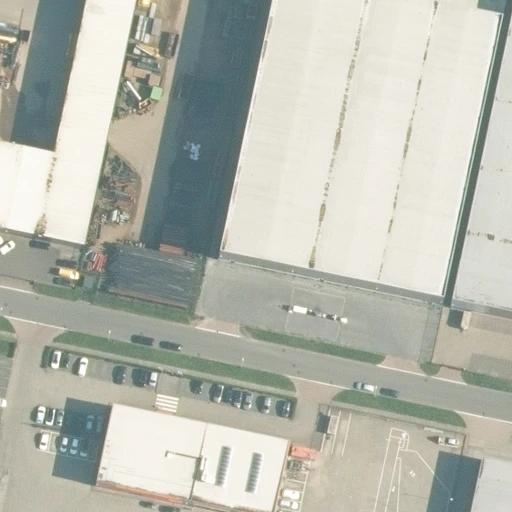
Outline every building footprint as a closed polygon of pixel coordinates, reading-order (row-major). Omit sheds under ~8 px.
[(270,0),(217,258),(441,305),(504,0),(270,0)] [(511,4),(449,306),(511,319),(511,4)] [(0,144),(0,230),(6,232),(24,149),(0,144)] [(111,406),(95,484),(225,511),(273,511),(288,443),(170,418),(171,414),(155,411),(154,415),(111,406)] [(480,458),(468,511),(511,511),(511,465),(488,460),(480,458)]
